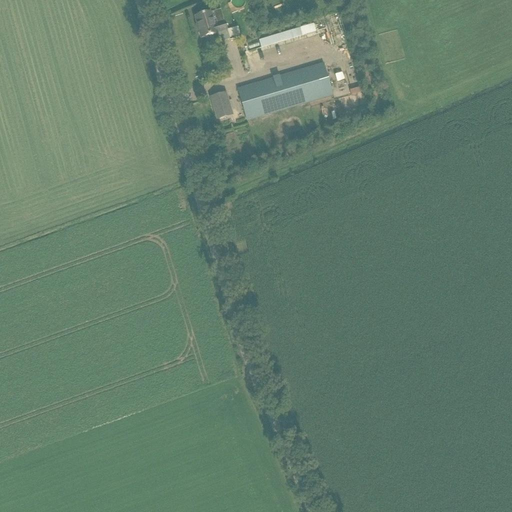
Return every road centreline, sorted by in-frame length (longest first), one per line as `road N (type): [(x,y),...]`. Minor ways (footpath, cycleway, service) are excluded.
road 1 (unclassified): [(313,511),(255,372),(140,0)]
road 2 (unknown): [(171,101),(322,53)]
